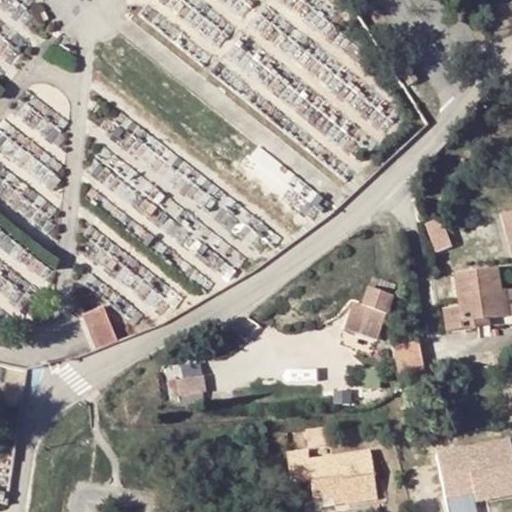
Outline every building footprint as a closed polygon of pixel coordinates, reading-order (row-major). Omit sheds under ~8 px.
[(422,83),(413,68),(405,74),(414,88),(422,83)] [(511,244),(511,215),(503,216),(509,245),(511,244)] [(444,220),(428,226),(437,252),(453,246),(444,220)] [(448,333),(479,329),(478,320),(489,319),(504,317),(500,292),(497,269),(455,275),(460,308),(444,311),(448,333)] [(372,284),(364,307),(386,315),(394,291),(372,284)] [(508,291),(500,292),(504,317),(511,316),(508,291)] [(360,306),(353,304),(345,329),(376,339),(378,340),(381,332),(386,315),(364,307),(360,306)] [(88,315),(91,323),(108,316),(104,308),(88,315)] [(102,348),(118,341),(108,316),(91,323),(102,348)] [(489,319),(478,320),(479,329),(490,327),(489,319)] [(418,343),(393,348),(399,376),(424,371),(418,343)] [(215,372),(189,374),(190,390),(195,390),(212,388),(216,388),(215,372)] [(213,397),(212,388),(195,390),(195,399),(213,397)] [(440,504),(511,489),(511,461),(506,434),(429,451),(440,504)] [(281,454),(287,483),(306,480),(309,500),(339,494),(341,501),(372,494),(362,450),(303,461),(300,451),(281,454)]
